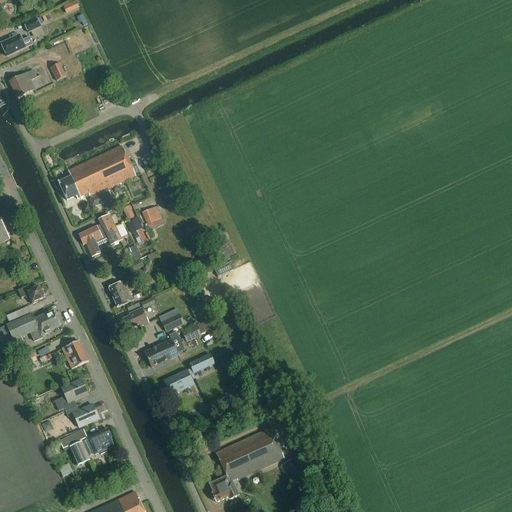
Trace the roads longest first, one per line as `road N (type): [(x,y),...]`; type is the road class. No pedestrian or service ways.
road 1 (residential): [(201,511),(0,79)]
road 2 (tertiary): [(159,511),(0,169)]
